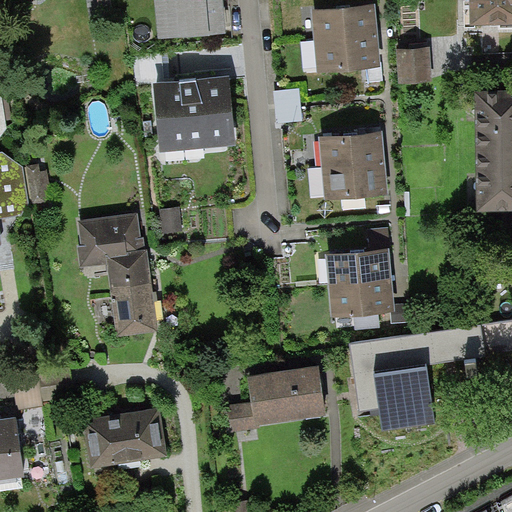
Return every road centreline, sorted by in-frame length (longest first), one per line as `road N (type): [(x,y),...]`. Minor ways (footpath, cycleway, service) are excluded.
road 1 (residential): [(248,0),(265,226)]
road 2 (unclassified): [(393,511),(511,453)]
